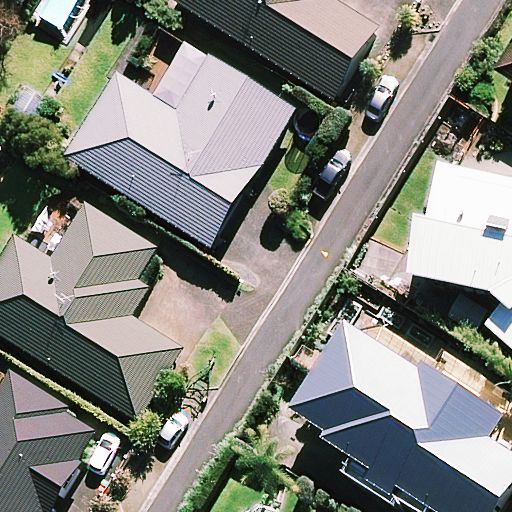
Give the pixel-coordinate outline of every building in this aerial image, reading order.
[(175,0),(339,104),(382,35),(335,5),(337,0),(175,0)] [(306,112),(221,59),(184,118),(126,82),(76,162),(217,252),(306,112)] [(504,300),(508,304),(490,328),(511,347),(511,182),(450,171),(424,281),(504,300)] [(163,253),(95,211),(61,265),(27,243),(0,286),(0,333),(143,423),(188,352),(137,320),(154,293),(142,285),(163,253)] [(487,409),(369,335),(318,417),(393,465),(380,486),(401,499),(410,485),(452,511),(502,511),(511,496),(511,461),(470,435),(487,409)] [(58,511),(108,433),(23,379),(0,414),(0,511),(58,511)]
